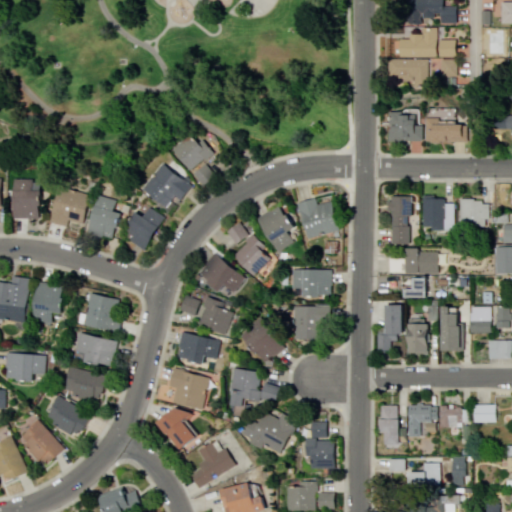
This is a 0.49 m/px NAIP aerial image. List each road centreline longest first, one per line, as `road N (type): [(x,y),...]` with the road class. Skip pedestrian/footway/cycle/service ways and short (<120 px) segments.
road 1 (residential): [(13,511),(73,482),(116,435),(136,393),(161,286),(192,231),(220,203),(254,180),(298,167),(511,169)]
road 2 (residential): [(356,511),(362,0)]
road 3 (residential): [(161,286),(73,258),(0,248)]
road 4 (residential): [(511,379),(357,378)]
